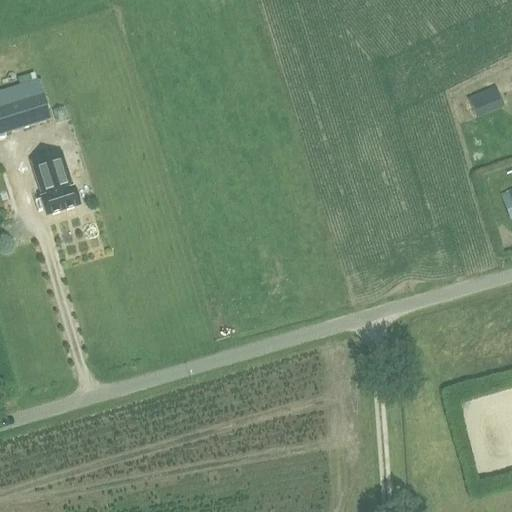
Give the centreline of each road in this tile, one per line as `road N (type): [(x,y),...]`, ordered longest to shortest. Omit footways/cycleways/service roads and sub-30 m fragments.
road 1 (unclassified): [(0,424),(511,274)]
road 2 (track): [(374,314),(385,511)]
